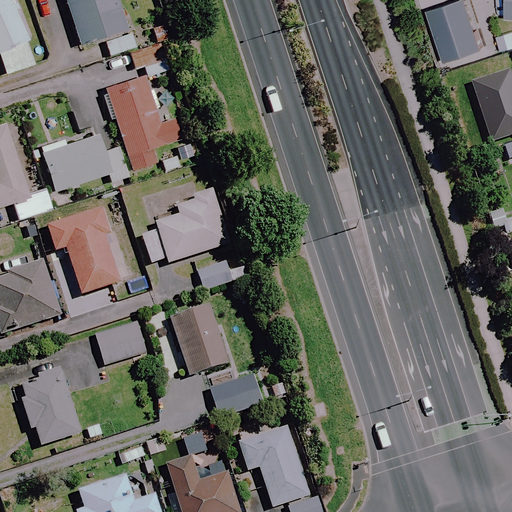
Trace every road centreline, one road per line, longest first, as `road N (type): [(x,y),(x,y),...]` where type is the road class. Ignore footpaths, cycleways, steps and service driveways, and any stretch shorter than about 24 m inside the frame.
road 1 (primary): [(323,0),(492,510)]
road 2 (primary): [(420,511),(255,0)]
